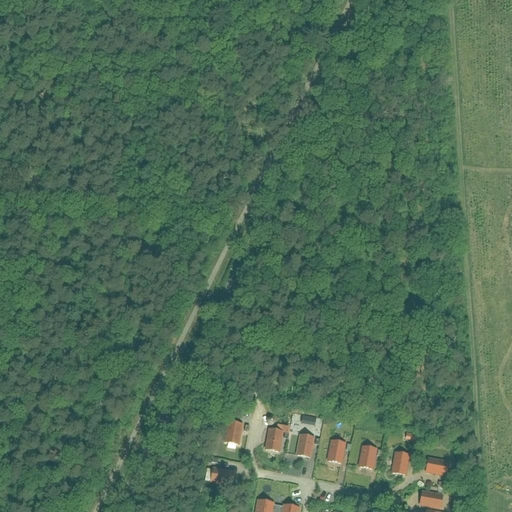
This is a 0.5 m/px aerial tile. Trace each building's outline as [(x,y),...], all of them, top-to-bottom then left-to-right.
[(229,423),(225,443),(238,445),(242,425),(229,423)] [(269,430),(265,450),(278,452),(282,433),(269,430)] [(309,458),(313,439),(300,436),(297,456),(309,458)] [(344,445),(331,443),(327,462),(340,465),(344,445)] [(375,451),(362,448),(359,468),(372,470),(375,451)] [(408,457),(395,454),(392,474),(405,477),(408,457)] [(426,473),(445,477),(448,464),(428,460),(426,473)] [(233,473),(213,469),(211,482),(230,486),(233,473)] [(420,507),(439,510),(442,497),(422,494),(420,507)] [(258,502),(255,511),(298,511),(299,510),(283,507),(283,508),(273,506),(273,505),(258,502)]
